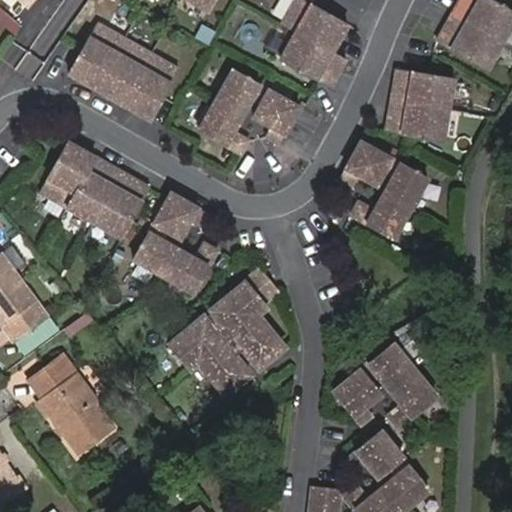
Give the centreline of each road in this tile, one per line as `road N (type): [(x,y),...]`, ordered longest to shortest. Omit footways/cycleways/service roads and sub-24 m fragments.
road 1 (residential): [(282,210),(237,201),(34,79),(0,123)]
road 2 (residential): [(282,210),(321,351),(292,511)]
road 3 (residential): [(414,0),(311,189),(282,210)]
